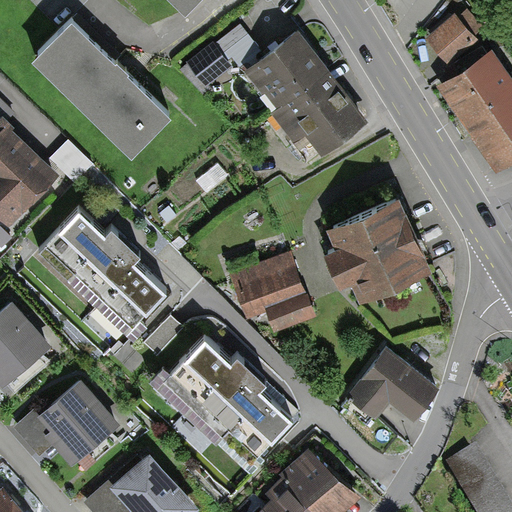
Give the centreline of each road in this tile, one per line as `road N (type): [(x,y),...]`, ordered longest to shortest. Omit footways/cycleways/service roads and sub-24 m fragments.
road 1 (secondary): [(479,224),(341,0)]
road 2 (residential): [(511,290),(477,320),(420,464),(383,511)]
